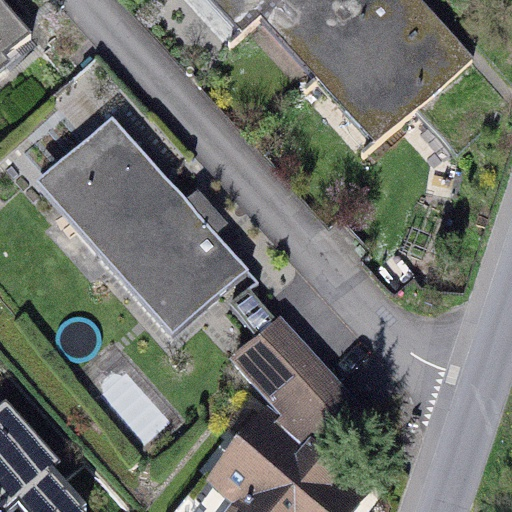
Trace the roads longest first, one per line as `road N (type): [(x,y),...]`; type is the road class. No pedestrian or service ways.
road 1 (residential): [(482,387),(411,356),(78,0)]
road 2 (residential): [(443,511),(482,387)]
